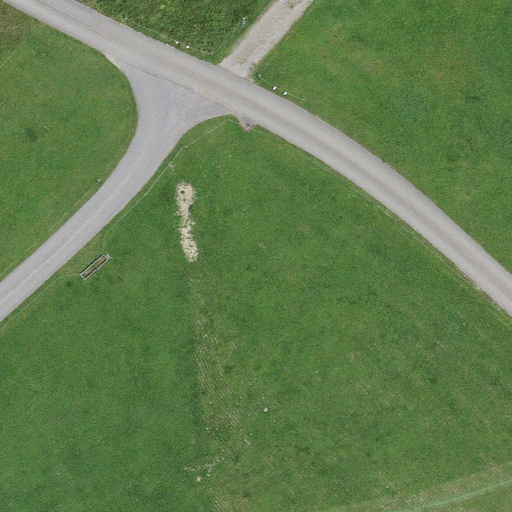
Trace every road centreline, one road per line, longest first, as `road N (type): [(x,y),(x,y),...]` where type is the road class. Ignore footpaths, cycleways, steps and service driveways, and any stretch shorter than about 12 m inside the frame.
road 1 (unclassified): [(30,0),(347,157),(511,304)]
road 2 (unknown): [(219,90),(299,0)]
